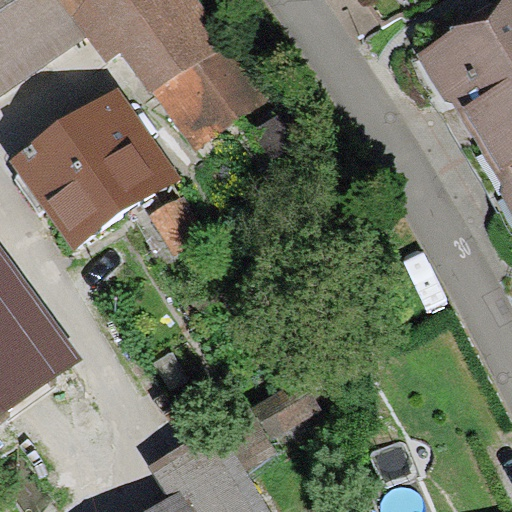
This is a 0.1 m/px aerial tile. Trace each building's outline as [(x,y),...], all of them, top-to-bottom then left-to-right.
[(0,0),(0,90),(86,27),(65,0),(0,0)] [(65,0),(86,27),(188,159),(270,101),(193,0),(65,0)] [(511,0),(510,0),(429,48),(511,188),(511,0)] [(106,103),(16,161),(78,248),(170,186),(106,103)] [(18,440),(60,499),(128,455),(85,395),(18,440)] [(163,500),(142,511),(273,511),(217,418),(141,464),(163,500)]
